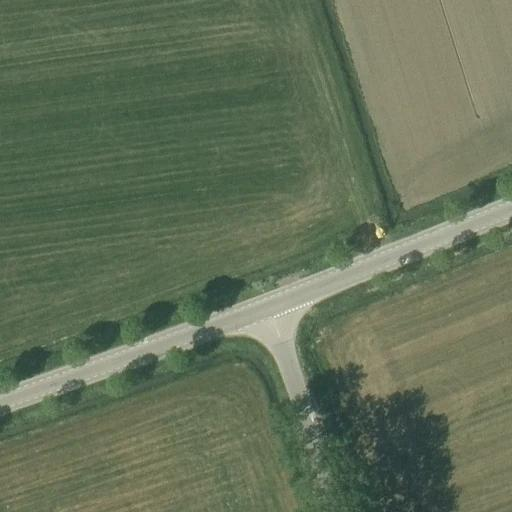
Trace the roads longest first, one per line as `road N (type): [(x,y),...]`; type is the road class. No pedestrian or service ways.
road 1 (tertiary): [(266,308),(0,397)]
road 2 (tertiary): [(511,203),(266,308)]
road 3 (unclassified): [(332,511),(266,308)]
